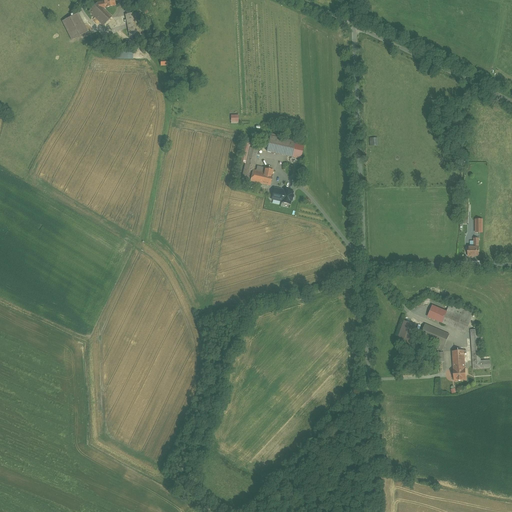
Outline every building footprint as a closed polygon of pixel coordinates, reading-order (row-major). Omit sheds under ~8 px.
[(103,0),(104,2),(97,3),(103,8),(115,6),(113,0),(103,0)] [(112,17),(103,8),(97,3),(89,11),(103,26),(112,17)] [(88,32),(78,13),(62,21),(72,40),(88,32)] [(136,13),(126,15),(130,36),(141,34),(136,13)] [(295,142),(270,136),(267,151),(292,157),(293,150),(295,142)] [(250,147),(251,141),(244,139),(239,162),(245,164),(249,147),(250,147)] [(304,144),(295,142),(293,150),(302,152),(304,144)] [(262,171),(262,172),(253,170),(258,149),(250,147),(249,147),(245,164),(241,179),(264,184),(266,177),(267,177),(268,172),(273,173),(274,170),(265,168),(264,171),(262,171)] [(302,152),(293,150),(292,157),(300,159),(302,152)] [(268,172),(267,177),(266,177),(264,184),(270,186),(273,173),(268,172)] [(293,191),(273,187),(270,200),(290,205),(293,191)] [(469,199),(462,198),(461,210),(460,223),(468,224),(469,199)] [(474,247),(468,247),(468,256),(479,256),(479,247),(478,247),(474,247)] [(474,314),(450,304),(447,311),(442,323),(466,333),(474,314)] [(427,317),(442,323),(447,311),(432,305),(427,317)] [(417,326),(404,321),(397,342),(410,346),(417,326)] [(449,334),(425,324),(424,326),(448,337),(449,334)] [(448,337),(424,326),(420,336),(444,346),(448,337)] [(481,361),(478,330),(471,330),(473,369),(491,368),(490,360),(481,361)] [(464,350),(452,351),(453,369),(461,368),(461,362),(465,362),(464,353),(464,350)] [(444,352),(436,353),(437,363),(445,362),(444,352)] [(465,362),(461,362),(461,368),(453,369),(454,381),(466,380),(465,362)]
